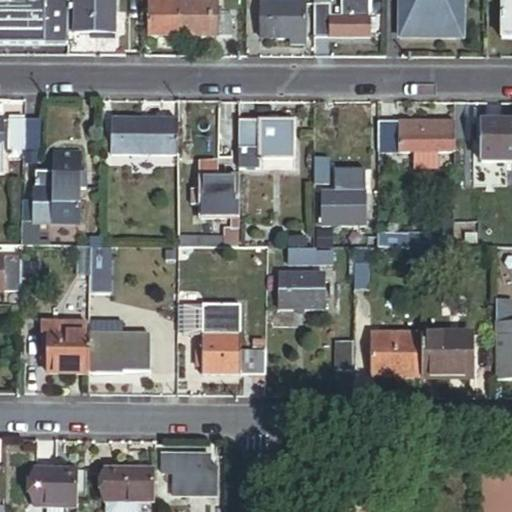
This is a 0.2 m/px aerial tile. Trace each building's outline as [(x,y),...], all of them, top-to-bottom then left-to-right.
[(44,36),(70,36),(70,26),(70,0),(30,0),(31,8),(0,7),(0,47),(44,48),(44,36)] [(114,36),(114,0),(70,0),(70,26),(75,26),(75,36),(114,36)] [(216,38),(217,18),(216,0),(191,0),(191,4),(148,4),(148,38),(216,38)] [(328,0),(314,0),(314,39),(368,39),(368,0),(340,0),(340,10),(329,9),(328,0)] [(400,0),(400,40),(417,40),(418,5),(417,0),(400,0)] [(462,0),(448,0),(449,5),(418,5),(417,40),(455,39),(455,18),(462,17),(462,0)] [(511,0),(500,0),(501,40),(511,40),(511,0)] [(289,40),(304,41),(305,41),(305,6),(260,6),(261,40),(289,40)] [(231,18),(217,18),(216,38),(231,39),(231,18)] [(70,37),(70,36),(44,36),(44,48),(70,48),(70,37)] [(25,137),(25,121),(8,121),(7,137),(7,151),(17,151),(17,161),(24,162),(24,154),(25,137)] [(25,137),(24,154),(40,154),(40,122),(25,121),(25,137)] [(113,156),(178,157),(178,123),(113,122),(113,156)] [(239,122),(239,170),(294,170),(294,122),(239,122)] [(378,123),(378,154),(455,155),(455,134),(425,134),(425,124),(378,123)] [(455,124),(425,124),(425,134),(455,134),(455,124)] [(511,124),(473,124),(472,166),(511,166),(511,124)] [(79,154),(54,154),(54,172),(79,173),(79,154)] [(314,160),(314,186),(323,186),(323,182),(329,182),(330,160),(314,160)] [(201,164),(201,178),(216,178),(216,165),(201,164)] [(35,172),(35,190),(79,191),(79,173),(54,172),(35,172)] [(231,220),(239,220),(239,178),(216,178),(201,178),(201,191),(201,206),(201,219),(231,220)] [(79,191),(35,190),(35,203),(34,224),(41,224),(78,225),(79,191)] [(201,206),(201,191),(192,191),(192,206),(201,206)] [(366,193),(321,194),(321,229),(367,228),(366,193)] [(35,203),(23,203),(22,248),(40,248),(41,224),(34,224),(35,203)] [(454,225),(431,224),(431,250),(454,250),(454,225)] [(238,249),(238,232),(231,232),(225,232),(225,241),(225,249),(238,249)] [(225,241),(180,241),(180,249),(225,249),(225,241)] [(307,241),(289,241),(289,250),(307,250),(307,241)] [(91,249),(78,249),(78,277),(91,277),(91,251),(91,249)] [(111,251),(91,251),(91,277),(90,297),(111,297),(111,251)] [(369,251),(355,251),(355,294),(369,294),(369,251)] [(315,252),(289,252),(289,267),(315,267),(315,254),(315,252)] [(333,254),(315,254),(315,267),(333,267),(333,254)] [(3,260),(0,259),(0,292),(22,293),(22,271),(3,271),(3,260)] [(22,260),(3,260),(3,271),(22,271),(22,260)] [(325,277),(280,277),(280,312),(298,312),(305,312),(325,313),(325,277)] [(511,304),(497,304),(497,325),(511,325),(511,304)] [(242,353),(242,311),(205,310),(204,353),(198,352),(198,364),(204,364),(204,377),(266,378),(266,353),(242,353)] [(88,326),(43,325),(43,357),(49,357),(49,376),(90,377),(91,338),(88,338),(88,326)] [(511,325),(497,325),(497,337),(506,337),(511,337),(511,325)] [(422,380),(422,337),(373,336),(373,348),(373,358),(373,379),(422,380)] [(472,337),(422,337),(422,380),(472,380),(472,337)] [(497,337),(496,382),(505,382),(506,337),(497,337)] [(91,338),(90,377),(122,377),(122,376),(151,376),(152,339),(91,338)] [(338,373),(355,373),(355,343),(338,343),(338,373)] [(175,460),(163,460),(163,476),(174,476),(174,497),(217,497),(217,473),(211,473),(211,461),(175,460)] [(77,510),(78,472),(35,472),(34,509),(32,511),(63,511),(64,509),(77,510)] [(155,504),(155,474),(105,473),(105,505),(107,504),(107,511),(138,511),(138,504),(155,504)]
